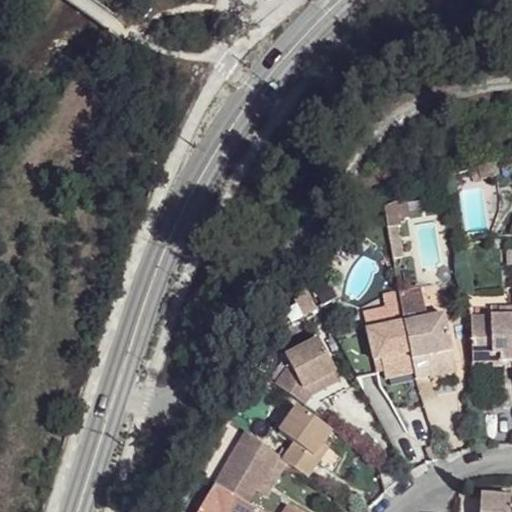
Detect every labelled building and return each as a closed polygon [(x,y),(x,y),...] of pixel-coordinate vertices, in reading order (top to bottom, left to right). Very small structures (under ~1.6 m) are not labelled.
[(417,291),(390,297),(398,328),(424,321),(417,291)] [(471,320),(473,365),(493,363),(493,357),(502,356),(502,364),(511,362),(511,307),(498,309),(498,318),(471,320)] [(424,321),(425,328),(440,324),(438,318),(424,321)] [(409,377),(411,383),(426,379),(425,372),(449,365),(440,324),(425,328),(424,321),(398,328),(409,377)] [(409,377),(398,328),(362,336),(369,366),(376,364),(380,384),(409,377)] [(293,365),(280,384),(306,403),(315,390),(311,381),(338,368),(321,337),(289,354),(293,365)] [(425,372),(426,379),(450,375),(449,365),(425,372)] [(311,381),(315,390),(342,375),(338,368),(311,381)] [(298,442),(286,460),(310,477),(323,459),(317,456),(335,429),(300,407),(283,431),(298,442)] [(241,428),(215,484),(247,499),(256,483),(259,485),(274,453),(241,428)] [(271,511),(247,499),(215,484),(200,511),(271,511)] [(511,511),(511,500),(482,499),(481,511),(511,511)] [(310,511),(287,501),(281,511),(310,511)]
